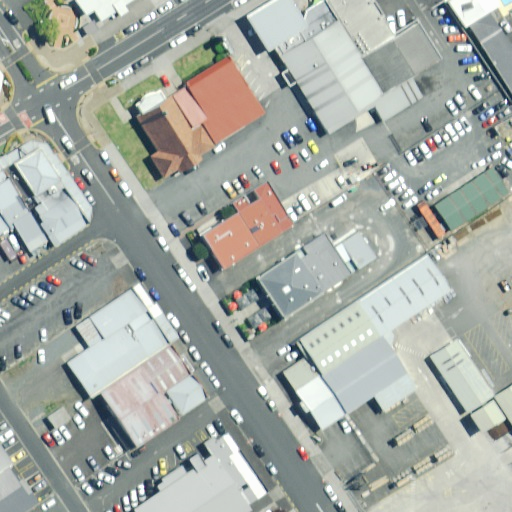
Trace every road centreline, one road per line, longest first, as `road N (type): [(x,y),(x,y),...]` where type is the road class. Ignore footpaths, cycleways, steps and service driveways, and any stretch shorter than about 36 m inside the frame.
road 1 (residential): [(49,100),(324,511)]
road 2 (secondary): [(49,100),(209,0)]
